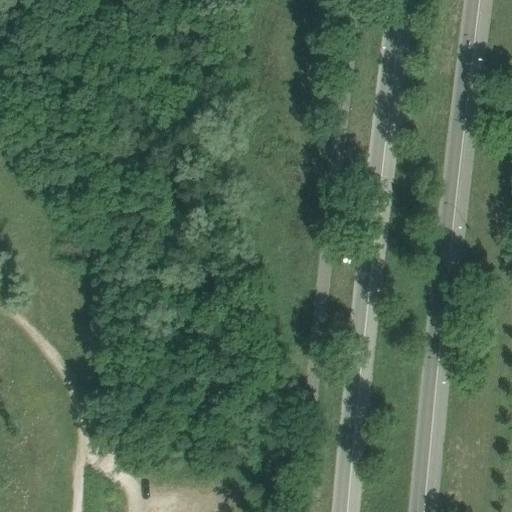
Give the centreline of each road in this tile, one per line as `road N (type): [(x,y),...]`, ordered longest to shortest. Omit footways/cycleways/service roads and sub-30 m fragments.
road 1 (secondary): [(417,511),(474,0)]
road 2 (secondary): [(395,0),(343,511)]
